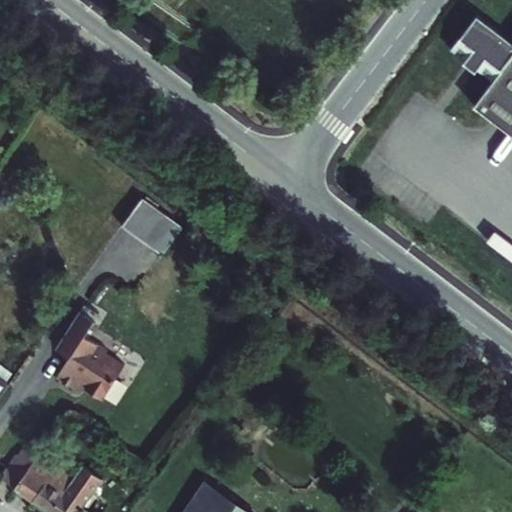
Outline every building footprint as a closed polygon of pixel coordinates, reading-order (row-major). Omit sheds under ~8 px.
[(475,14),(461,33),(471,41),(486,22),(475,14)] [(501,34),(486,22),(471,41),(459,57),(474,69),(501,34)] [(448,49),(459,57),(471,41),(461,33),(448,49)] [(511,41),(501,34),(474,69),(491,82),(473,106),(511,135),(511,41)] [(158,248),(173,215),(137,198),(121,232),(158,248)] [(94,385),(117,353),(111,349),(114,345),(96,332),(100,327),(87,318),(66,347),(78,355),(64,374),(82,387),(87,380),(94,385)] [(117,353),(94,385),(111,397),(134,365),(117,353)] [(0,400),(15,379),(0,368),(0,400)] [(42,456),(19,488),(51,511),(58,511),(70,495),(45,477),(53,465),(42,456)] [(261,511),(210,477),(185,511),(261,511)] [(93,511),(70,495),(58,511),(93,511)]
